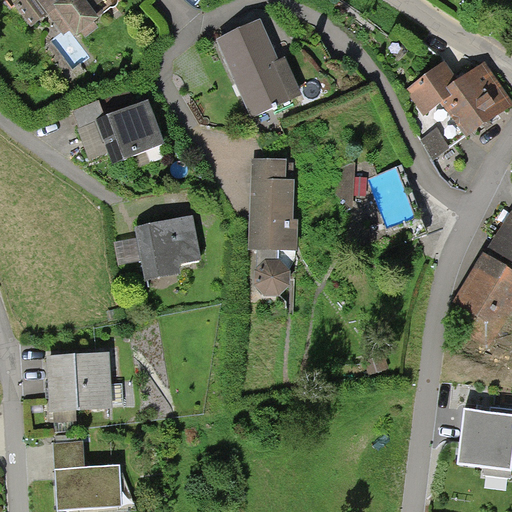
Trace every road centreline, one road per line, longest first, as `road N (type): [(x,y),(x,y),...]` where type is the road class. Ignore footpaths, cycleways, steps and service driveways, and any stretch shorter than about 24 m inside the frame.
road 1 (residential): [(475,210),(422,168),(382,80),(359,51),(275,3),(227,5),(172,49),(164,67),(192,126),(232,165)]
road 2 (residential): [(412,511),(442,281),(475,210)]
road 3 (residential): [(0,296),(11,337),(24,511)]
road 4 (residential): [(110,204),(0,119)]
road 5 (residential): [(412,0),(511,70)]
